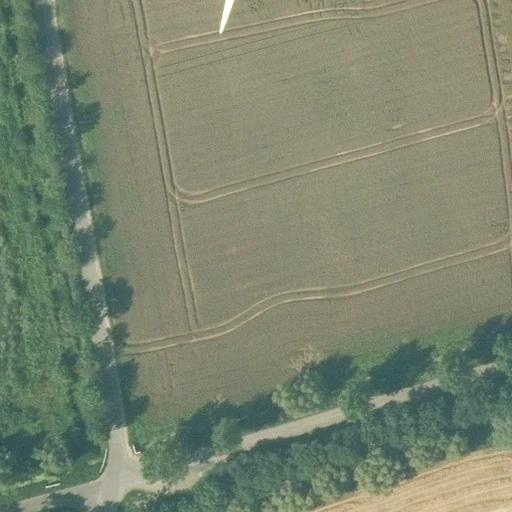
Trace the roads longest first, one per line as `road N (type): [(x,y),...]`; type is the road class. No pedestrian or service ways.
road 1 (unclassified): [(45,0),(122,473)]
road 2 (unclassified): [(122,473),(511,359)]
road 3 (unclassified): [(122,473),(0,509)]
